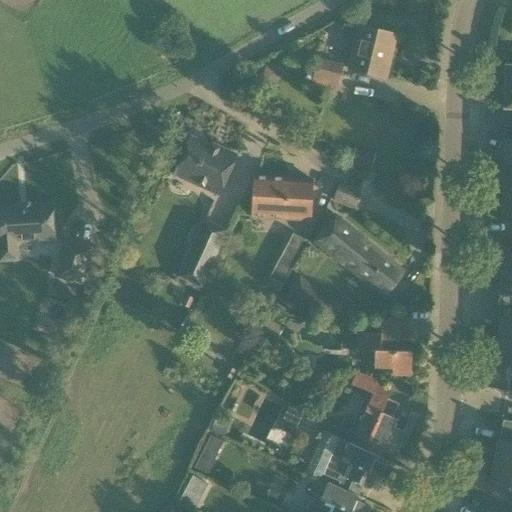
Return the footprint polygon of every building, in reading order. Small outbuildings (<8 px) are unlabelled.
[(349,69),(385,78),(389,61),(384,60),(390,34),(360,26),(359,28),(344,24),(340,38),(356,42),(349,69)] [(334,96),(338,81),(342,67),(318,60),(316,68),(308,66),(304,80),(312,82),(310,90),(334,96)] [(266,64),(244,76),(251,87),(273,75),(266,64)] [(219,195),(229,173),(237,155),(219,147),(218,150),(190,137),(188,142),(184,143),(181,150),(182,154),(173,174),(219,195)] [(511,139),(504,139),(503,163),(511,163),(511,139)] [(376,154),(355,149),(351,166),(372,171),(376,154)] [(511,176),(503,176),(502,199),(511,199),(511,176)] [(313,180),(254,177),(251,217),(310,220),(313,180)] [(355,207),(362,191),(340,182),(334,199),(355,207)] [(511,199),(502,199),(501,223),(511,223),(511,199)] [(21,241),(54,238),(51,202),(29,204),(29,202),(16,203),(16,205),(0,206),(0,260),(18,259),(17,245),(21,241)] [(405,271),(335,215),(314,242),(384,298),(405,271)] [(178,276),(201,287),(226,231),(203,220),(178,276)] [(294,266),(308,242),(294,233),(281,259),(266,287),(278,294),(294,266)] [(54,277),(84,285),(93,248),(63,240),(54,277)] [(511,247),(501,248),(500,271),(511,271),(511,247)] [(511,271),(500,271),(500,295),(511,295),(511,271)] [(309,284),(299,297),(321,314),(331,301),(309,284)] [(85,287),(83,297),(89,298),(92,289),(85,287)] [(392,368),(392,374),(411,375),(411,351),(403,351),(403,340),(409,340),(409,319),(388,318),(376,333),(357,332),(357,351),(375,351),(374,367),(392,368)] [(511,319),(499,319),(498,343),(511,343),(511,319)] [(511,343),(498,343),(498,367),(511,367),(511,343)] [(356,373),(351,384),(373,393),(360,422),(374,428),(369,439),(384,446),(385,447),(397,452),(404,432),(394,428),(397,420),(396,420),(393,418),(399,404),(388,399),(392,389),(374,381),(356,373)] [(315,436),(317,429),(319,423),(303,413),(289,407),(281,423),(313,437),(313,435),(315,436)] [(210,435),(202,450),(215,457),(222,441),(210,435)] [(339,438),(323,474),(340,481),(338,487),(358,496),(362,485),(369,488),(375,475),(386,480),(392,468),(374,460),(376,456),(383,459),(379,457),(379,456),(339,438)] [(511,442),(497,440),(493,463),(511,466),(511,442)] [(511,466),(493,463),(489,486),(511,490),(511,491),(510,503),(511,503),(511,466)] [(193,476),(178,504),(192,511),(208,484),(193,476)] [(367,511),(370,507),(356,501),(358,497),(365,500),(366,499),(358,496),(338,487),(329,483),(322,498),(317,496),(309,504),(307,508),(296,503),(291,511),(367,511)]
